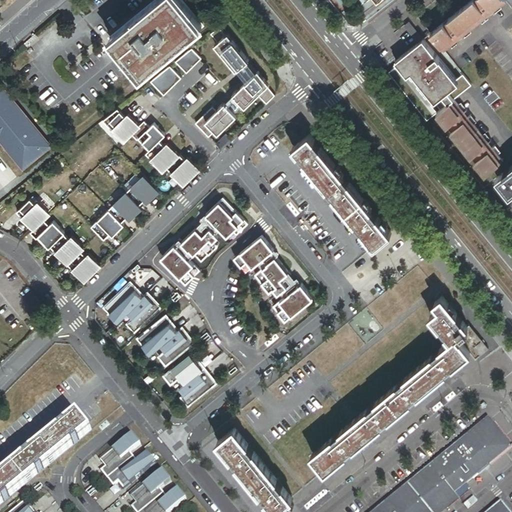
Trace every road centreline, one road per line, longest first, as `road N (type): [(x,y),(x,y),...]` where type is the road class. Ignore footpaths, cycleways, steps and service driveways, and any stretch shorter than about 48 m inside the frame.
road 1 (secondary): [(317,77),(511,313)]
road 2 (secondary): [(511,258),(342,52)]
road 3 (residential): [(329,511),(470,394),(491,394),(511,413)]
road 4 (residential): [(227,156),(66,311)]
road 5 (residential): [(256,373),(336,300),(274,214)]
road 6 (residential): [(274,214),(221,267),(212,297),(217,328),(256,373)]
road 7 (residential): [(82,511),(66,490),(70,468),(141,402)]
